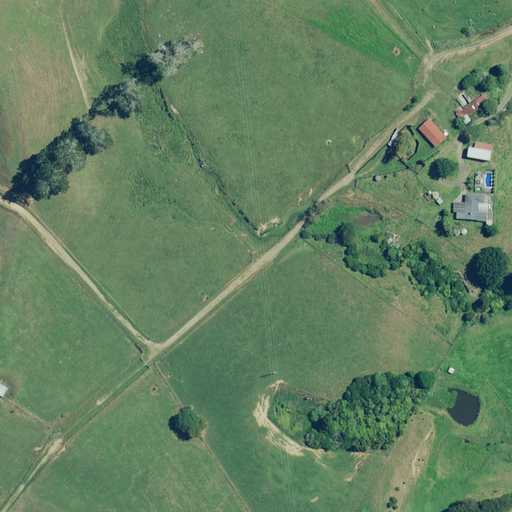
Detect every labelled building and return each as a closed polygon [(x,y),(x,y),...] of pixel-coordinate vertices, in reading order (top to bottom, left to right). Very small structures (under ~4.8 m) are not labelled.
[(466,99),(463,94),(456,98),(461,106),(455,110),(464,125),(471,121),(468,117),(489,104),(483,95),(469,104),(466,99)] [(446,138),(429,120),(419,129),(436,147),(446,138)] [(492,145),(476,143),(475,149),(469,148),(467,157),(490,161),(492,145)] [(484,213),(484,204),(485,196),(466,194),(465,207),(459,206),(459,211),(457,211),(457,219),(487,221),(487,213),(484,213)] [(456,371),(450,367),(447,372),(453,375),(456,371)]
